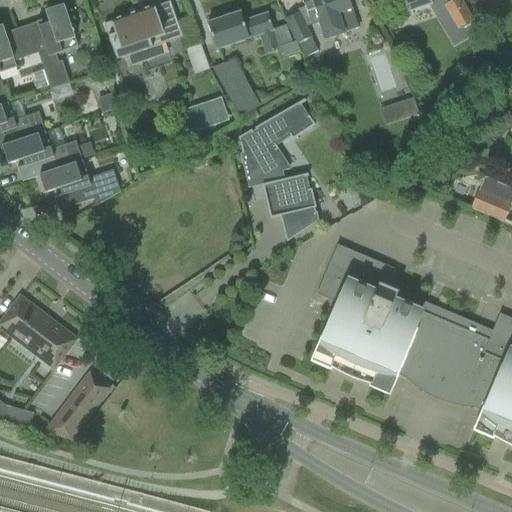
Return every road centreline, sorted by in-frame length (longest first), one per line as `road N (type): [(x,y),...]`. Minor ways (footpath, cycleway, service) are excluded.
road 1 (residential): [(240,402),(0,225)]
road 2 (residential): [(488,511),(240,402)]
road 3 (residential): [(240,402),(292,452),(405,511)]
road 4 (residential): [(511,276),(347,217)]
